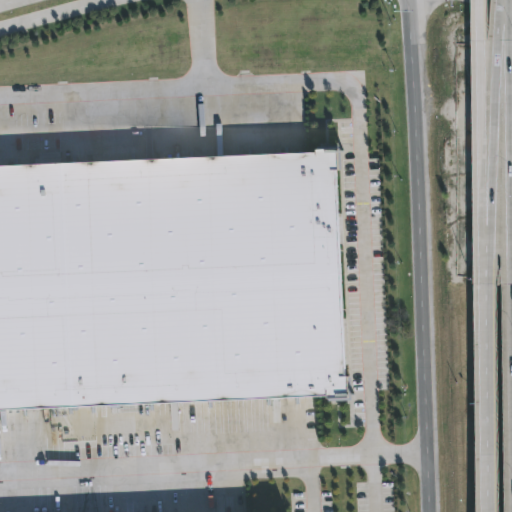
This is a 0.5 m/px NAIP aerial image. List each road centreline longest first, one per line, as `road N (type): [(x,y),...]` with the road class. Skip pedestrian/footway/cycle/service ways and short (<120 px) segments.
road 1 (secondary): [(409,30),(427,511)]
road 2 (motorway): [(507,0),(511,284)]
road 3 (motorway): [(486,250),(489,511)]
road 4 (motorway): [(499,0),(486,250)]
road 5 (motorway): [(479,0),(486,250)]
